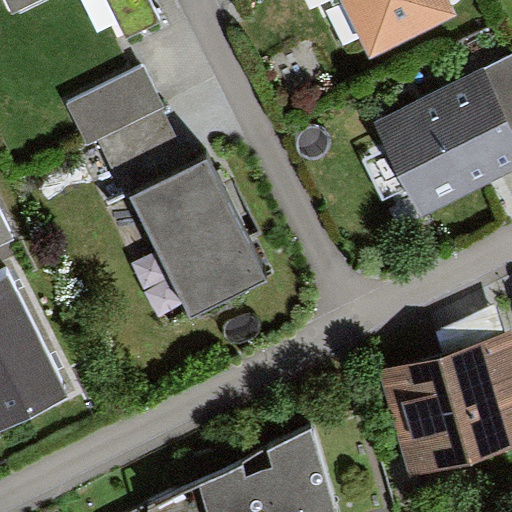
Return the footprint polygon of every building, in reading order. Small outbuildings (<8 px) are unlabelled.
[(3,0),(11,17),(47,0),(3,0)] [(455,15),(447,0),(343,0),(372,57),(455,15)] [(511,54),(486,67),(511,120),(511,54)] [(182,143),(143,67),(74,103),(113,178),(182,143)] [(511,120),(486,67),(372,122),(385,148),(362,160),(382,203),(406,192),(419,218),(511,172),(511,120)] [(269,281),(209,159),(130,198),(190,320),(269,281)] [(0,210),(0,246),(15,239),(0,210)] [(5,272),(0,274),(0,416),(63,385),(5,272)] [(511,332),(380,371),(411,480),(511,450),(511,332)] [(337,511),(312,427),(141,511),(337,511)]
